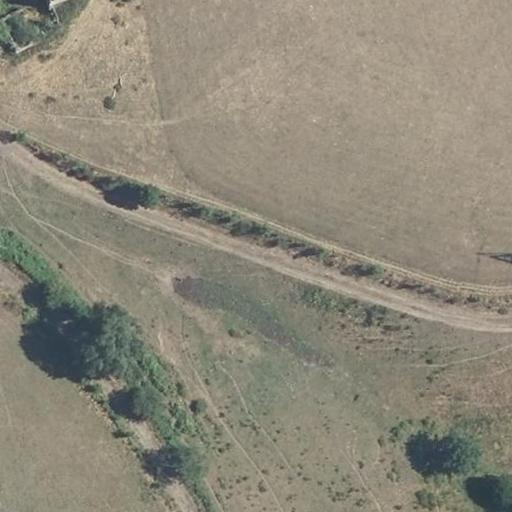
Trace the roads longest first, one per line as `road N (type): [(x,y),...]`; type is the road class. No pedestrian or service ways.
road 1 (track): [(0,142),(93,192),(269,254),(454,314),(511,317)]
road 2 (track): [(0,269),(90,357),(192,511)]
